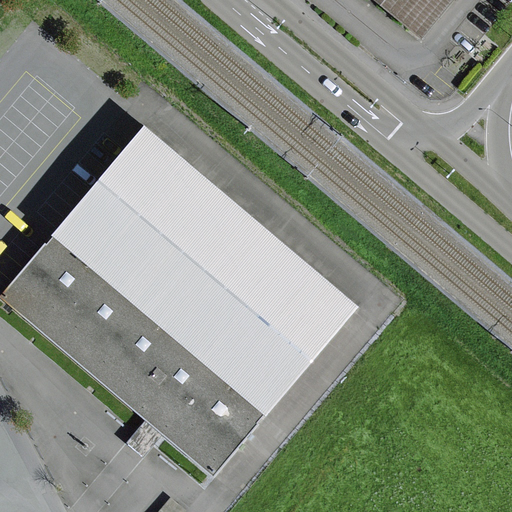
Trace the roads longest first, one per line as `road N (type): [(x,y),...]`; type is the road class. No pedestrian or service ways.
road 1 (residential): [(243,0),(421,143)]
road 2 (motorway): [(504,219),(496,141),(511,66)]
road 3 (motorway): [(421,143),(460,119),(511,62)]
